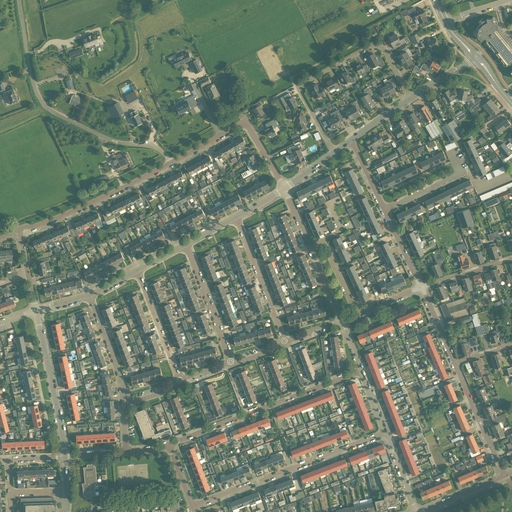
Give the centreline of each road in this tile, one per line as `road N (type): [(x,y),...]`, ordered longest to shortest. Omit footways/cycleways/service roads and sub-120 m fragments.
road 1 (residential): [(334,151),(302,83),(374,44),(409,98)]
road 2 (residential): [(191,506),(385,433)]
road 3 (residential): [(168,444),(362,371)]
road 4 (unclassified): [(117,142),(47,109),(36,94),(18,0)]
road 5 (residential): [(19,228),(170,163)]
road 6 (residential): [(64,457),(36,311)]
road 7 (residential): [(284,342),(235,216)]
road 8 (residential): [(230,362),(185,244)]
road 9 (residential): [(504,476),(454,363)]
